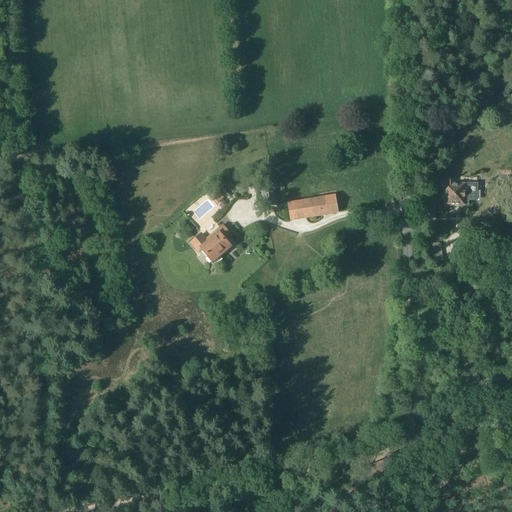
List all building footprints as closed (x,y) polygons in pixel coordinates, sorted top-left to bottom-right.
[(511,166),(511,167),(501,167),(501,183),(511,182),(511,166)] [(471,184),(466,184),(445,184),(446,206),(466,206),(466,200),(471,200),(471,184)] [(275,188),(261,191),(264,208),(278,205),(275,188)] [(219,191),(211,198),(217,205),(225,198),(219,191)] [(336,195),(287,203),(290,222),(339,214),(336,195)] [(197,244),(200,247),(199,248),(213,264),(233,247),(227,240),(232,237),(223,227),(206,241),(203,238),(197,244)]
